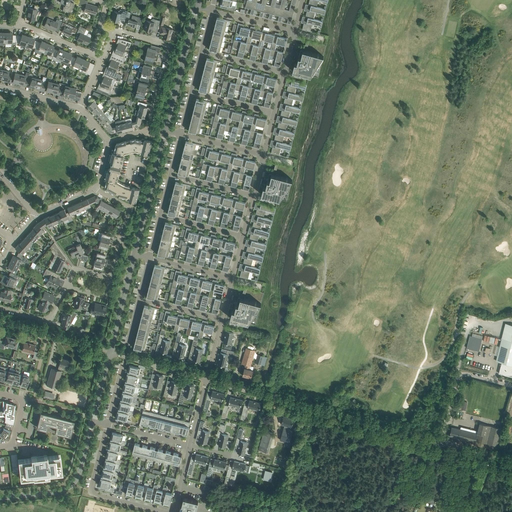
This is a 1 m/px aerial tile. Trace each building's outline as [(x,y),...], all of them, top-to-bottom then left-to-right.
[(74,3),(70,2),(68,1),(67,0),(60,0),(60,2),(64,4),(62,11),(70,13),(71,10),(72,10),(74,3)] [(85,7),(84,11),(95,14),(97,6),(87,3),(88,1),(85,0),(79,0),(78,5),(85,7)] [(232,6),(233,1),(233,0),(231,0),(221,0),(220,3),(227,5),(226,9),(234,11),(235,7),(232,6)] [(257,2),(257,0),(252,0),(252,1),(247,0),(246,3),(245,7),(255,10),(256,2),(257,2)] [(266,5),(267,0),(262,0),(261,4),(257,2),(256,2),(255,10),(264,12),(266,5)] [(275,7),(276,0),(272,0),(271,6),(266,5),(264,12),(273,14),(275,7)] [(284,9),(286,0),(281,0),(280,8),(275,7),(273,14),(282,17),(284,9)] [(292,19),(296,0),(291,0),(289,11),(284,9),(282,17),(292,19)] [(35,20),(36,15),(39,10),(41,11),(41,10),(45,10),(46,7),(42,6),(34,5),(34,8),(28,8),(26,19),(35,20)] [(326,9),(324,9),(317,7),(311,5),(311,6),(309,12),(307,11),(305,17),(308,18),(313,19),(314,19),(315,11),(325,14),(326,9)] [(125,20),(126,15),(127,11),(121,9),(119,10),(118,12),(113,11),(111,19),(119,22),(120,19),(125,20)] [(129,19),(127,24),(132,25),(132,26),(134,27),(135,26),(136,27),(137,24),(141,25),(143,18),(137,16),(137,17),(135,16),(132,17),(131,20),(129,19)] [(55,30),(56,27),(59,28),(62,21),(57,19),(55,21),(47,18),(44,26),(50,29),(51,28),(55,30)] [(226,26),(228,20),(217,18),(216,23),(226,26)] [(323,21),(321,21),(314,19),(313,19),(308,18),(306,24),(304,23),(302,29),(310,32),(312,24),(322,26),(323,21)] [(146,20),(143,29),(152,31),(153,28),(157,29),(159,25),(160,21),(153,19),(151,20),(150,21),(146,20)] [(73,27),(72,28),(65,25),(66,23),(63,22),(60,28),(63,29),(62,32),(65,33),(64,35),(69,37),(71,32),(75,33),(77,28),(73,27)] [(87,34),(86,36),(84,34),(86,29),(80,26),(76,34),(79,35),(77,40),(81,42),(81,41),(87,44),(90,37),(91,36),(91,35),(90,34),(89,33),(88,33),(87,34)] [(161,28),(160,33),(163,34),(164,34),(163,37),(170,39),(173,30),(166,28),(161,27),(161,28)] [(249,31),(249,32),(250,29),(243,27),(242,30),(240,29),(237,28),(236,33),(239,34),(248,36),(249,31)] [(261,35),(262,35),(262,32),(255,30),(255,33),(249,32),(249,31),(248,36),(246,43),(250,44),(252,37),(260,39),(261,35)] [(16,42),(16,35),(10,35),(10,33),(5,33),(5,44),(12,45),(12,44),(15,45),(15,42),(16,42)] [(264,40),(272,42),(274,38),(275,35),(268,33),(267,36),(262,35),(261,35),(260,39),(258,46),(259,46),(262,47),(264,40)] [(25,45),(28,36),(24,35),(23,36),(17,35),(16,35),(16,42),(25,45)] [(35,48),(38,41),(32,39),(33,38),(28,36),(25,45),(35,48)] [(276,43),(285,46),(287,38),(280,37),(279,39),(274,38),(272,42),(271,49),(274,50),(276,43)] [(116,47),(124,51),(125,51),(127,46),(129,47),(130,47),(132,42),(118,38),(116,44),(118,44),(117,47),(116,47)] [(245,49),(246,43),(241,42),(234,40),(233,42),(233,46),(239,48),(239,51),(244,52),(245,49)] [(295,63),(293,71),(296,72),(306,74),(307,75),(309,75),(311,76),(318,77),(323,55),(326,45),(322,44),(309,41),(307,40),(307,41),(305,46),(307,47),(306,51),(303,50),(301,55),(302,56),(301,58),(299,57),(297,62),(298,63),(297,64),(295,63)] [(44,52),(48,43),(43,41),(42,43),(38,41),(35,48),(44,52)] [(51,59),(56,49),(52,47),(52,45),(48,43),(44,52),(48,54),(47,56),(47,58),(51,59)] [(257,52),(259,46),(258,46),(250,44),(246,43),(245,49),(252,51),(251,54),(256,55),(257,52)] [(220,52),(221,47),(210,44),(209,49),(220,52)] [(158,57),(160,47),(151,45),(150,48),(148,47),(146,54),(158,57)] [(269,55),(271,49),(262,47),(259,46),(257,52),(264,54),(263,57),(269,58),(269,55)] [(126,52),(125,51),(124,51),(116,47),(116,48),(115,51),(113,50),(111,55),(125,61),(126,57),(124,56),(126,52)] [(60,63),(65,51),(61,49),(60,51),(56,49),(51,59),(60,63)] [(283,52),(274,50),(271,49),(269,55),(276,57),(275,60),(281,62),(283,52)] [(70,64),(74,57),(69,55),(70,53),(65,51),(60,63),(69,66),(70,64)] [(157,61),(158,57),(146,54),(144,61),(153,63),(154,60),(157,61)] [(125,61),(111,55),(109,60),(111,61),(110,63),(109,63),(109,64),(118,67),(120,63),(122,64),(124,60),(125,61)] [(79,67),(83,59),(79,57),(78,58),(74,57),(70,64),(79,67)] [(216,66),(217,61),(207,58),(205,64),(216,66)] [(90,75),(94,65),(88,63),(89,62),(89,61),(83,59),(79,67),(83,69),(82,71),(90,75)] [(116,72),(118,67),(109,64),(109,65),(108,67),(106,66),(104,72),(117,77),(118,73),(116,72)] [(142,72),(153,75),(154,71),(151,70),(152,67),(144,64),(143,67),(140,67),(139,71),(142,72)] [(232,70),(230,70),(227,69),(226,74),(238,77),(239,72),(240,70),(233,68),(232,70)] [(9,81),(11,75),(8,74),(9,71),(3,69),(1,79),(4,80),(4,81),(6,81),(7,80),(9,81)] [(153,78),(153,75),(142,72),(139,71),(137,78),(148,81),(149,77),(153,78)] [(251,75),(252,73),(245,71),(244,73),(239,72),(238,77),(236,84),(240,85),(242,78),(250,80),(251,75)] [(17,83),(20,74),(15,72),(14,75),(11,75),(9,81),(12,82),(12,83),(14,83),(15,82),(17,83)] [(115,80),(117,77),(104,72),(102,77),(104,77),(103,80),(102,80),(111,84),(113,79),(115,80)] [(34,87),(37,78),(31,77),(32,74),(29,73),(27,79),(26,85),(29,86),(29,87),(31,88),(31,86),(34,87)] [(26,85),(27,79),(25,78),(26,75),(20,74),(17,83),(21,84),(21,85),(23,86),(23,84),(26,85)] [(216,77),(213,77),(203,74),(201,79),(212,82),(214,83),(216,77)] [(263,78),(264,78),(264,76),(257,74),(257,77),(251,75),(250,80),(262,83),(263,78)] [(42,80),(37,78),(34,87),(38,88),(38,89),(40,90),(40,89),(43,89),(44,83),(46,77),(43,76),(42,80)] [(275,86),(276,79),(270,77),(269,80),(264,78),(263,78),(262,83),(260,90),(261,90),(264,91),(266,84),(275,86)] [(111,84),(102,80),(102,81),(101,84),(99,83),(97,88),(110,94),(113,85),(111,84)] [(235,90),(236,84),(224,80),(223,83),(222,86),(229,88),(228,91),(234,93),(235,90)] [(295,93),(297,86),(306,88),(307,84),(292,80),(291,86),(288,85),(286,92),(289,93),(289,92),(295,94),(295,93)] [(51,92),(53,82),(48,81),(47,84),(44,83),(43,89),(46,90),(46,91),(48,92),(48,91),(51,92)] [(139,82),(137,81),(135,88),(149,92),(150,89),(147,88),(148,84),(143,83),(139,82)] [(60,94),(62,83),(59,83),(59,84),(53,82),(51,92),(55,92),(54,94),(56,94),(57,93),(60,94)] [(68,96),(70,87),(65,85),(65,84),(62,83),(60,94),(63,94),(62,96),(64,96),(65,95),(68,96)] [(247,93),(248,87),(240,85),(236,84),(235,90),(241,91),(240,95),(246,96),(247,93)] [(209,93),(211,87),(200,85),(199,90),(209,93)] [(261,90),(260,90),(251,87),(252,85),(249,85),(249,87),(248,87),(247,93),(254,94),(253,98),(258,99),(259,96),(261,90)] [(76,88),(70,87),(68,96),(71,97),(71,98),(73,98),(73,97),(79,99),(81,92),(75,90),(76,88)] [(148,95),(149,92),(135,88),(134,93),(136,94),(135,96),(144,98),(145,95),(148,95)] [(273,93),(264,91),(261,90),(259,96),(266,98),(265,101),(271,102),(273,93)] [(303,100),(304,96),(302,95),(295,93),(295,94),(289,92),(289,93),(287,98),(285,98),(283,104),(286,105),(286,104),(292,106),(293,98),(303,100)] [(206,107),(207,101),(196,99),(195,104),(206,107)] [(88,106),(91,110),(97,105),(94,100),(88,106)] [(146,107),(147,104),(141,102),(138,101),(137,104),(138,105),(139,105),(140,105),(138,110),(146,112),(148,107),(146,107)] [(100,102),(97,105),(91,110),(95,114),(101,109),(103,107),(100,102)] [(301,108),(299,107),(292,106),(286,104),(286,105),(284,111),(282,110),(280,116),(283,117),(288,118),(290,110),(300,113),(301,108)] [(217,122),(219,115),(227,117),(228,117),(229,113),(230,110),(223,108),(222,111),(216,110),(215,117),(214,120),(214,121),(217,122)] [(98,118),(104,113),(101,109),(95,114),(98,118)] [(102,122),(110,115),(106,111),(105,113),(104,113),(98,118),(102,122)] [(241,116),(242,113),(235,112),(234,114),(229,113),(228,117),(227,117),(226,124),(230,125),(231,118),(240,120),(241,116)] [(114,120),(110,115),(102,122),(105,126),(109,123),(114,120)] [(253,119),(254,116),(247,115),(246,117),(241,116),(240,120),(238,127),(242,128),(244,121),(252,124),(253,119)] [(140,125),(142,117),(138,116),(137,116),(136,121),(132,122),(133,127),(140,125)] [(298,120),(296,120),(288,118),(283,117),(281,123),(279,122),(277,128),(280,129),(285,130),(287,123),(297,125),(298,120)] [(132,122),(132,121),(131,118),(126,119),(128,130),(134,128),(133,127),(132,122)] [(264,127),(266,120),(259,118),(259,120),(253,119),(252,124),(250,130),(254,131),(256,124),(264,127)] [(123,131),(121,123),(121,120),(115,122),(116,125),(116,126),(118,131),(118,133),(123,131)] [(224,130),(226,124),(217,122),(214,121),(213,124),(212,127),(219,129),(218,132),(224,134),(225,130),(224,130)] [(116,126),(113,127),(109,123),(105,126),(111,133),(118,131),(116,126)] [(237,133),(238,127),(230,125),(226,124),(224,130),(225,130),(231,132),(230,135),(236,137),(237,133)] [(199,133),(200,128),(190,125),(188,131),(199,133)] [(249,136),(250,130),(242,128),(238,127),(237,133),(243,135),(242,138),(248,140),(249,136)] [(295,132),(293,132),(285,130),(280,129),(278,135),(276,134),(274,141),(277,141),(282,142),(284,135),(293,137),(295,132)] [(263,133),(254,131),(250,130),(249,136),(256,138),(255,141),(260,143),(263,133)] [(140,189),(126,185),(118,181),(124,154),(135,151),(145,154),(144,158),(147,159),(152,141),(142,138),(141,140),(135,139),(116,144),(114,150),(116,151),(115,153),(112,152),(110,162),(111,164),(112,164),(111,168),(110,168),(108,169),(106,178),(108,179),(108,181),(107,181),(105,188),(115,194),(116,192),(119,194),(119,196),(127,198),(127,197),(130,198),(129,201),(134,202),(134,201),(134,199),(136,199),(136,200),(137,200),(140,189)] [(195,149),(196,144),(186,141),(184,147),(195,149)] [(292,145),(291,145),(290,144),(282,142),(277,141),(275,147),(273,147),(271,153),(279,155),(281,147),(290,149),(292,145)] [(197,150),(195,149),(184,147),(183,152),(194,155),(196,155),(197,150)] [(218,155),(219,153),(212,151),(211,153),(209,153),(206,152),(205,156),(208,157),(217,160),(218,155)] [(230,158),(231,158),(231,156),(224,154),(224,156),(218,155),(217,160),(229,163),(230,158)] [(243,161),(243,159),(236,157),(236,160),(231,158),(230,158),(229,163),(227,170),(231,171),(233,164),(241,166),(243,161)] [(254,169),(256,162),(249,160),(248,163),(243,161),(241,166),(239,173),(240,173),(243,174),(245,167),(254,169)] [(214,173),(215,167),(203,163),(202,166),(201,169),(208,171),(207,174),(213,176),(214,173)] [(263,187),(261,195),(264,195),(274,198),(276,198),(277,199),(278,199),(280,199),(287,201),(292,180),(292,179),(295,168),(291,167),(278,164),(275,175),(273,174),(271,174),(270,179),(270,181),(267,181),(266,186),(266,187),(263,187)] [(226,176),(227,170),(215,167),(214,173),(220,174),(220,178),(225,179),(226,176)] [(188,176),(190,170),(179,168),(178,173),(188,176)] [(238,179),(240,173),(239,173),(231,171),(227,170),(226,176),(233,177),(232,181),(238,182),(238,179)] [(250,185),(252,176),(243,174),(240,173),(238,179),(245,180),(244,184),(250,185)] [(185,190),(186,184),(175,182),(174,187),(185,190)] [(208,196),(209,193),(202,192),(201,194),(195,193),(194,200),(193,203),(193,204),(196,205),(198,198),(207,200),(208,196)] [(220,199),(221,196),(214,195),(213,197),(208,196),(207,200),(206,204),(209,204),(210,201),(219,203),(220,199)] [(89,203),(95,201),(95,196),(87,199),(82,201),(85,208),(90,206),(89,203)] [(101,209),(105,202),(101,200),(101,199),(95,196),(95,201),(99,203),(97,207),(101,209)] [(232,202),(233,202),(233,199),(226,198),(226,200),(220,199),(219,203),(231,207),(232,202)] [(85,208),(82,201),(77,203),(80,211),(85,208)] [(244,210),(245,203),(238,201),(238,203),(233,202),(232,202),(231,207),(229,213),(233,214),(235,208),(244,210)] [(106,212),(110,205),(105,202),(101,209),(106,212)] [(80,211),(77,203),(72,205),(75,213),(80,211)] [(275,212),(276,207),(261,203),(259,210),(257,209),(255,215),(258,216),(263,217),(265,210),(275,212)] [(205,207),(196,205),(193,204),(192,207),(191,210),(198,212),(197,215),(203,217),(204,213),(203,213),(205,207)] [(75,213),(72,205),(67,208),(69,212),(70,215),(75,213)] [(111,215),(115,208),(110,205),(106,212),(111,215)] [(216,216),(217,210),(205,207),(203,213),(204,213),(210,215),(209,218),(215,220),(216,216)] [(120,210),(115,208),(111,215),(116,217),(115,219),(118,220),(121,215),(118,213),(120,210)] [(178,216),(179,211),(169,208),(167,214),(178,216)] [(68,218),(66,213),(64,209),(59,211),(63,220),(64,223),(69,221),(68,218)] [(229,213),(217,210),(216,216),(222,218),(221,221),(227,223),(228,219),(229,213)] [(63,220),(59,211),(59,212),(54,214),(58,222),(63,220)] [(242,217),(233,214),(229,213),(228,219),(235,221),(234,224),(239,226),(242,217)] [(58,222),(54,214),(50,216),(49,216),(53,224),(58,222)] [(53,224),(49,216),(44,218),(40,221),(44,226),(47,224),(48,227),(53,224)] [(273,219),(271,219),(263,217),(258,216),(256,222),(254,221),(252,228),(255,228),(260,229),(262,222),(272,224),(273,219)] [(42,228),(44,226),(40,221),(37,223),(33,227),(40,234),(44,230),(42,228)] [(174,231),(176,225),(165,222),(164,228),(174,231)] [(40,234),(33,227),(33,228),(30,232),(36,238),(40,234)] [(270,232),(268,231),(260,229),(255,228),(253,234),(251,234),(249,240),(252,240),(257,242),(257,241),(259,234),(268,236),(270,232)] [(36,238),(30,232),(26,236),(33,242),(36,238)] [(198,236),(198,234),(191,232),(191,235),(185,233),(184,238),(187,239),(196,241),(198,236)] [(102,233),(99,233),(97,239),(100,240),(112,243),(113,239),(109,239),(110,235),(102,233)] [(210,239),(211,237),(204,235),(203,238),(198,236),(196,241),(194,248),(195,248),(198,249),(200,242),(209,244),(210,239)] [(29,246),(33,242),(26,236),(23,240),(29,246)] [(222,242),(222,243),(223,240),(216,238),(215,241),(210,239),(209,244),(221,247),(222,242)] [(29,246),(23,240),(19,244),(19,243),(19,244),(26,250),(29,246)] [(111,246),(112,243),(100,240),(98,247),(101,248),(101,251),(104,252),(105,249),(107,249),(108,245),(111,246)] [(267,244),(266,244),(265,243),(257,241),(257,242),(252,240),(250,246),(248,246),(246,252),(248,253),(249,252),(254,254),(256,246),(265,249),(267,244)] [(233,250),(235,243),(228,241),(227,244),(222,243),(222,242),(221,247),(233,250)] [(64,260),(65,257),(62,253),(54,242),(51,246),(56,252),(52,261),(54,262),(52,268),(60,272),(62,267),(61,267),(64,261),(64,260)] [(26,250),(19,244),(15,248),(22,254),(26,250)] [(72,258),(76,256),(78,255),(80,260),(84,261),(85,255),(83,254),(83,253),(84,252),(80,244),(76,246),(72,248),(73,251),(70,252),(70,253),(72,258)] [(193,254),(195,248),(194,248),(182,245),(182,247),(181,251),(188,252),(187,256),(193,257),(193,254)] [(205,257),(207,251),(198,249),(195,248),(193,254),(200,255),(199,259),(205,260),(206,257),(205,257)] [(168,257),(169,251),(159,249),(157,254),(168,257)] [(104,254),(104,252),(101,251),(100,253),(97,252),(95,260),(107,263),(107,259),(104,258),(105,255),(104,254)] [(219,254),(207,251),(205,257),(206,257),(212,259),(211,262),(217,263),(218,260),(219,254)] [(24,256),(24,257),(18,252),(16,257),(13,255),(10,261),(19,265),(20,261),(27,262),(28,260),(24,256)] [(263,256),(262,256),(254,254),(249,252),(248,253),(247,259),(245,258),(243,264),(245,265),(251,266),(253,258),(262,261),(263,256)] [(229,266),(232,257),(219,254),(218,260),(224,262),(224,265),(229,266)] [(106,266),(107,263),(95,260),(93,267),(102,269),(103,265),(106,266)] [(16,270),(19,265),(10,261),(8,266),(11,268),(10,271),(16,273),(17,270),(16,270)] [(164,273),(165,267),(155,265),(153,270),(164,273)] [(260,268),(259,268),(251,266),(245,265),(244,271),(241,270),(240,276),(248,278),(250,271),(259,273),(260,268)] [(52,276),(54,272),(46,268),(44,273),(46,275),(45,277),(49,279),(47,283),(56,287),(60,279),(52,276)] [(4,275),(0,282),(6,285),(6,283),(12,286),(13,282),(14,283),(16,279),(18,280),(20,276),(11,272),(9,277),(4,275)] [(187,279),(188,276),(181,274),(180,277),(175,276),(172,287),(175,288),(177,281),(186,283),(187,279)] [(199,282),(200,279),(193,278),(192,280),(187,279),(186,283),(184,290),(188,291),(189,284),(198,286),(199,282)] [(211,285),(212,285),(212,282),(205,281),(205,283),(199,282),(198,286),(196,293),(200,294),(202,287),(210,290),(211,285)] [(223,293),(224,285),(217,284),(217,286),(212,285),(211,285),(210,290),(208,296),(212,297),(214,290),(223,293)] [(183,296),(184,290),(175,288),(172,287),(170,293),(177,295),(176,298),(182,300),(183,296)] [(1,291),(0,294),(0,299),(4,301),(5,300),(9,301),(11,294),(12,290),(4,288),(3,292),(1,291)] [(232,311),(230,318),(233,319),(242,322),(243,322),(245,322),(246,322),(248,323),(255,325),(261,304),(261,303),(264,292),(263,292),(259,291),(246,288),(243,299),(242,298),(240,298),(239,303),(238,305),(236,305),(235,310),(234,311),(232,311)] [(24,290),(21,298),(24,299),(22,306),(30,308),(32,299),(28,298),(29,293),(27,293),(27,290),(24,289),(24,290)] [(195,299),(196,293),(188,291),(184,290),(183,296),(189,298),(188,301),(194,303),(195,299)] [(42,300),(38,308),(45,312),(50,303),(50,304),(54,296),(45,291),(41,299),(42,300)] [(157,299),(159,294),(148,291),(146,297),(157,299)] [(208,296),(200,294),(196,293),(195,299),(201,301),(201,304),(206,306),(207,302),(208,296)] [(77,296),(74,307),(82,309),(82,308),(87,310),(89,303),(85,302),(85,303),(83,302),(84,298),(77,296)] [(221,299),(212,297),(208,296),(207,302),(214,304),(213,307),(219,309),(221,299)] [(90,310),(89,312),(104,316),(105,311),(107,306),(102,305),(101,306),(95,304),(94,306),(91,306),(90,310)] [(154,313),(155,308),(144,305),(143,311),(154,313)] [(67,310),(66,314),(63,313),(62,318),(63,318),(62,324),(63,324),(62,328),(68,329),(70,323),(71,323),(77,312),(67,310)] [(177,319),(177,317),(170,315),(170,318),(164,316),(163,321),(175,324),(177,319)] [(189,322),(190,320),(183,318),(182,321),(177,319),(175,324),(174,331),(177,332),(179,325),(188,327),(189,322)] [(201,325),(202,323),(195,321),(194,324),(189,322),(188,327),(186,334),(190,335),(191,328),(200,330),(201,325)] [(511,325),(505,323),(502,338),(511,340),(511,325)] [(212,333),(214,326),(207,324),(207,327),(201,325),(200,330),(198,337),(202,338),(204,331),(212,333)] [(163,339),(165,332),(166,329),(161,328),(161,331),(160,334),(159,337),(158,341),(158,343),(161,344),(160,351),(167,353),(170,341),(163,339)] [(243,335),(244,330),(233,328),(232,332),(226,330),(223,342),(231,344),(234,332),(243,335)] [(181,336),(180,336),(181,333),(178,332),(174,348),(178,349),(176,356),(183,358),(186,346),(179,344),(181,336)] [(6,336),(5,341),(1,340),(0,344),(0,347),(4,348),(5,344),(16,347),(18,339),(14,338),(11,337),(6,336)] [(196,348),(198,340),(198,337),(194,336),(190,352),(194,353),(192,360),(200,362),(203,350),(196,348)] [(511,340),(502,338),(496,361),(501,362),(499,373),(511,376),(511,340)] [(35,345),(24,342),(24,343),(23,343),(23,345),(23,346),(22,350),(34,354),(33,358),(36,359),(38,352),(35,351),(34,351),(35,345)] [(144,350),(146,345),(135,342),(134,348),(144,350)] [(250,366),(255,350),(246,348),(242,363),(246,364),(245,368),(243,375),(251,378),(253,370),(248,369),(249,365),(250,366)] [(227,350),(226,354),(221,352),(218,364),(225,366),(228,355),(237,357),(238,353),(227,350)] [(265,357),(263,357),(263,356),(258,354),(255,363),(264,365),(265,362),(263,362),(265,357)] [(51,368),(46,385),(57,388),(61,371),(63,366),(68,368),(70,360),(61,358),(57,369),(51,368)] [(135,373),(134,376),(138,377),(142,378),(143,374),(139,373),(140,368),(144,369),(145,366),(140,365),(139,367),(136,367),(136,366),(134,365),(134,366),(129,365),(128,371),(135,373)] [(12,382),(14,372),(5,370),(4,375),(7,376),(6,382),(9,382),(9,381),(12,382)] [(18,379),(20,374),(14,372),(12,382),(14,383),(14,384),(21,385),(21,384),(22,380),(18,379)] [(26,386),(29,376),(20,374),(18,379),(22,380),(21,384),(26,386)] [(137,383),(138,377),(134,376),(127,374),(125,380),(132,382),(131,385),(136,386),(136,387),(139,388),(140,384),(137,383)] [(164,376),(156,374),(154,381),(151,380),(149,388),(153,389),(154,386),(161,388),(164,376)] [(166,387),(164,395),(168,396),(169,393),(176,394),(179,383),(171,381),(170,388),(166,387)] [(134,392),(136,387),(136,386),(131,385),(125,383),(123,389),(130,391),(129,394),(129,395),(133,396),(137,397),(138,393),(134,392)] [(182,403),(184,399),(191,401),(191,397),(195,385),(187,384),(185,391),(181,390),(178,402),(182,403)] [(224,394),(212,391),(211,396),(207,395),(204,406),(203,411),(207,412),(209,407),(211,398),(222,401),(224,394)] [(132,401),(133,396),(129,395),(129,394),(122,393),(121,399),(127,400),(127,404),(131,405),(134,406),(135,402),(132,401)] [(240,407),(242,400),(230,397),(228,404),(240,407)] [(248,406),(244,405),(240,419),(245,420),(248,408),(259,411),(261,403),(249,400),(248,406)] [(14,414),(15,405),(3,401),(3,412),(14,414)] [(127,404),(120,402),(118,408),(125,410),(124,413),(129,414),(129,415),(132,415),(133,411),(130,411),(131,405),(127,404)] [(148,424),(151,412),(143,410),(142,414),(141,418),(140,421),(140,422),(141,422),(144,423),(143,423),(148,424)] [(14,414),(3,412),(0,411),(0,416),(1,417),(2,416),(3,416),(5,416),(5,417),(5,418),(5,419),(5,420),(5,421),(5,422),(6,423),(7,423),(8,423),(9,423),(11,423),(13,423),(13,422),(13,421),(14,420),(14,418),(14,416),(14,415),(14,414)] [(124,413),(117,411),(116,417),(123,419),(122,423),(130,425),(131,421),(127,420),(129,415),(129,414),(124,413)] [(38,422),(36,427),(46,430),(47,424),(56,426),(55,432),(57,433),(70,436),(74,420),(40,412),(38,422)] [(156,426),(159,414),(151,412),(148,424),(151,425),(156,426)] [(163,428),(166,416),(159,414),(156,426),(159,427),(163,428)] [(171,430),(174,418),(166,416),(163,428),(164,428),(167,428),(167,429),(171,430)] [(280,440),(282,440),(282,442),(290,444),(290,442),(289,442),(292,430),(287,429),(288,426),(291,427),(294,419),(283,416),(281,424),(285,425),(284,428),(280,440)] [(179,432),(182,420),(174,418),(171,430),(172,430),(174,430),(174,431),(179,432)] [(190,422),(182,420),(179,432),(182,432),(182,433),(187,434),(190,422)] [(200,421),(197,433),(201,434),(199,442),(207,443),(210,432),(203,430),(205,422),(200,421)] [(475,442),(475,444),(497,450),(502,429),(479,423),(477,431),(472,430),(471,432),(452,427),(449,436),(475,442)] [(216,437),(220,438),(218,445),(229,448),(229,447),(228,447),(230,442),(231,442),(231,441),(227,441),(229,435),(223,434),(225,425),(219,424),(216,437)] [(8,439),(10,430),(11,428),(5,425),(4,428),(0,432),(0,436),(4,439),(8,439)] [(240,441),(242,433),(243,430),(239,429),(235,444),(239,445),(237,452),(245,454),(248,442),(240,441)] [(115,440),(114,443),(121,445),(124,446),(125,442),(122,441),(123,435),(112,432),(111,438),(115,440)] [(120,450),(121,445),(114,443),(110,442),(108,448),(113,449),(112,452),(119,454),(122,455),(125,456),(126,452),(120,450)] [(140,456),(143,445),(142,445),(140,444),(135,443),(132,454),(140,456)] [(147,458),(151,447),(150,447),(147,446),(143,445),(140,456),(147,458)] [(155,460),(158,449),(158,448),(158,449),(155,448),(151,447),(147,458),(155,460)] [(163,462),(166,451),(166,450),(166,451),(163,450),(158,449),(155,460),(163,462)] [(117,459),(119,454),(112,452),(107,451),(106,457),(109,458),(108,461),(110,461),(110,462),(116,463),(116,464),(120,464),(121,460),(117,459)] [(171,464),(174,452),(173,452),(173,453),(170,452),(171,452),(166,451),(163,462),(171,464)] [(179,466),(182,455),(181,454),(181,455),(178,454),(174,452),(171,464),(179,466)] [(196,454),(195,459),(191,458),(188,469),(187,474),(191,475),(192,470),(195,461),(206,464),(208,457),(196,454)] [(62,470),(60,457),(54,457),(54,455),(47,456),(47,455),(31,457),(31,458),(24,459),(24,461),(18,461),(20,475),(25,474),(26,477),(33,476),(33,477),(34,477),(34,476),(41,476),(48,475),(48,476),(49,475),(49,474),(56,473),(56,471),(62,470)] [(227,462),(215,459),(213,465),(209,464),(207,475),(211,476),(213,467),(225,470),(227,462)] [(115,469),(116,464),(116,463),(110,462),(110,461),(108,461),(105,460),(104,466),(108,467),(107,471),(114,473),(117,474),(118,470),(115,469)] [(229,466),(225,482),(229,483),(233,484),(237,470),(238,470),(244,471),(246,465),(246,464),(234,461),(233,467),(229,466)] [(112,478),(114,473),(107,471),(103,470),(101,476),(106,477),(105,480),(112,482),(111,482),(115,483),(116,479),(112,478)] [(270,481),(272,472),(265,470),(263,479),(270,481)] [(135,484),(134,484),(129,482),(130,479),(129,479),(129,475),(127,475),(126,478),(124,486),(128,487),(126,493),(132,495),(134,488),(133,488),(135,484)] [(139,481),(138,481),(139,477),(136,477),(135,480),(134,484),(135,484),(133,488),(134,488),(137,489),(135,496),(141,497),(141,496),(143,491),(143,490),(144,486),(138,485),(139,481)] [(110,487),(111,482),(112,482),(105,480),(100,479),(99,485),(106,487),(105,490),(113,492),(114,488),(110,487)] [(153,488),(148,487),(149,484),(145,483),(144,486),(143,490),(143,491),(146,491),(145,498),(151,500),(152,493),(153,488)] [(162,491),(157,489),(158,486),(154,485),(153,488),(152,493),(156,494),(154,500),(160,502),(162,495),(161,495),(162,491)] [(169,504),(172,493),(166,492),(167,488),(163,487),(162,491),(161,495),(162,495),(165,496),(163,503),(169,504)] [(193,511),(194,511),(196,511),(198,501),(183,498),(179,511),(193,511)]
